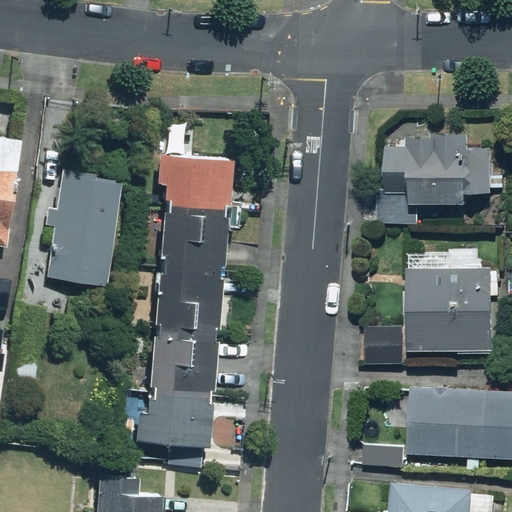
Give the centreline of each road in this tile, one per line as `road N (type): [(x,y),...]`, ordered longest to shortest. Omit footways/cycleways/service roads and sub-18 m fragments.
road 1 (residential): [(293,511),(326,102),(344,49)]
road 2 (residential): [(344,49),(0,5)]
road 3 (residential): [(511,45),(344,49)]
